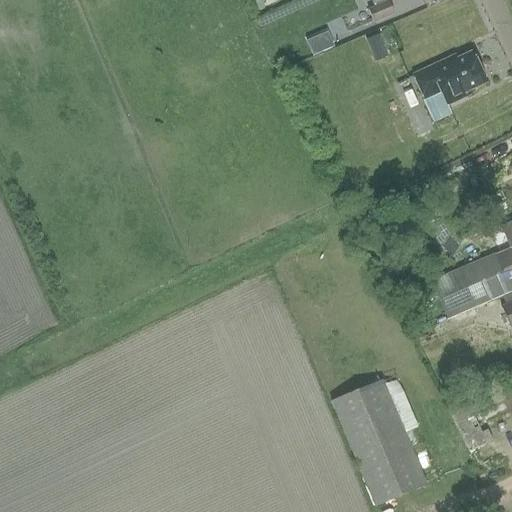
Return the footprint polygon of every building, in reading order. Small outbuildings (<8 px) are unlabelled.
[(389,1),(370,10),(375,23),(395,15),(389,1)] [(380,35),(366,40),(376,63),(389,57),(380,35)] [(307,41),(313,56),(324,51),(318,36),(307,41)] [(442,93),(448,105),(466,97),(464,93),(486,83),(472,54),(449,65),(447,61),(415,76),(426,100),(442,93)] [(448,320),(502,296),(511,292),(511,223),(502,228),(510,250),(432,281),(448,320)] [(511,301),(502,307),(511,330),(511,301)] [(384,381),(333,402),(375,507),(428,485),(384,381)] [(511,386),(477,403),(486,422),(511,409),(511,386)] [(451,412),(470,453),(492,441),(489,430),(483,433),(469,403),(451,412)]
